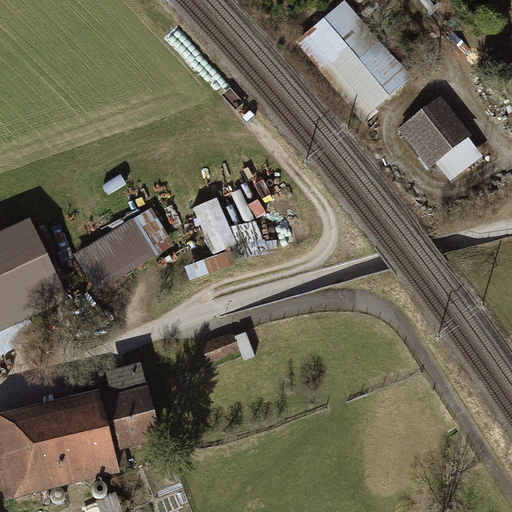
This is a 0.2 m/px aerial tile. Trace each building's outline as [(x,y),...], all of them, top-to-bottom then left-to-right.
[(346,4),(295,45),(358,122),(408,80),(346,4)] [(440,103),(399,136),(432,175),(472,143),(440,103)] [(31,223),(0,238),(0,337),(70,303),(31,223)] [(133,230),(74,264),(93,298),(153,264),(133,230)] [(144,398),(0,433),(0,490),(5,511),(118,484),(113,465),(158,454),(144,398)]
